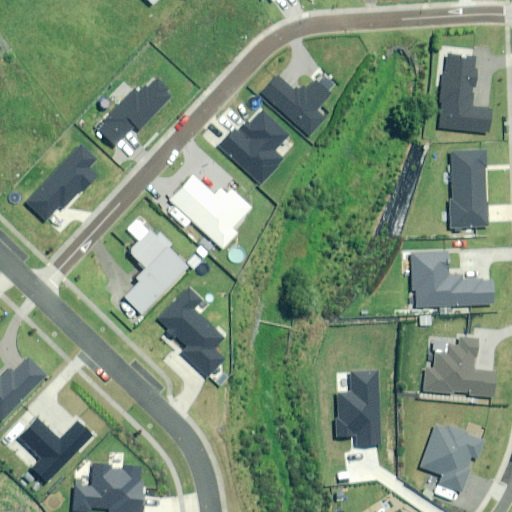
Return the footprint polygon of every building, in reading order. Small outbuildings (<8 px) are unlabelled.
[(477,57),(447,54),(444,75),(440,101),(441,101),(438,129),(489,135),(492,108),(471,105),(477,57)] [(278,74),(261,93),(307,136),(324,117),(316,109),(331,93),(316,80),(306,91),(300,86),(296,91),(278,74)] [(135,90),(99,128),(116,144),(135,124),(140,129),(170,96),(155,81),(148,88),(145,86),(139,93),(135,90)] [(235,129),(218,147),(258,184),(281,159),(272,151),(287,135),(263,112),(250,126),(246,123),(238,132),(235,129)] [(37,147),(24,132),(10,145),(22,159),(37,147)] [(80,145),(26,202),(44,219),(57,206),(62,211),(95,175),(88,168),(96,159),(80,145)] [(485,151),(451,152),(453,200),(450,200),(451,228),(489,226),(485,151)] [(193,175),(170,199),(223,248),(237,233),(232,228),(251,207),(231,188),(226,193),(220,188),(214,195),(193,175)] [(157,236),(151,231),(131,252),(148,267),(137,279),(141,282),(126,298),(143,313),(188,265),(168,247),(171,243),(160,233),(157,236)] [(416,290),(417,307),(493,303),(492,281),(478,282),(478,276),(459,277),(459,273),(448,274),(447,252),(411,254),(413,290),(416,290)] [(187,287),(158,318),(189,346),(181,355),(207,379),(224,361),(212,350),(223,338),(193,310),(201,301),(187,287)] [(456,347),(442,346),(441,354),(433,353),(431,369),(424,369),(422,391),(494,397),(496,374),(474,372),(476,339),(457,338),(456,347)] [(0,376),(0,418),(3,421),(45,375),(27,358),(14,372),(9,367),(1,377),(0,376)] [(356,446),(380,446),(378,371),(350,372),(351,394),(337,394),(338,420),(336,420),(336,435),(356,434),(356,446)] [(37,419),(20,437),(43,458),(33,468),(47,482),(92,434),(77,421),(59,440),(37,419)] [(436,422),(421,467),(443,475),(440,485),(462,493),(470,470),(467,469),(471,457),(476,459),(484,438),(436,422)] [(74,488),(73,511),(77,511),(90,511),(90,509),(111,510),(110,511),(143,511),(145,486),(139,486),(141,469),(93,465),(92,489),(74,488)]
